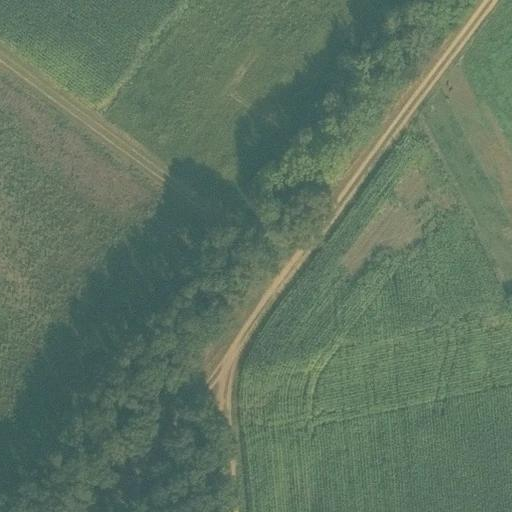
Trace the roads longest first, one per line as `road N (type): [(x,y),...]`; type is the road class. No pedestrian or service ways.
road 1 (track): [(218,371),(492,0)]
road 2 (track): [(0,53),(288,267)]
road 3 (track): [(117,511),(218,371)]
road 4 (track): [(231,511),(218,371)]
